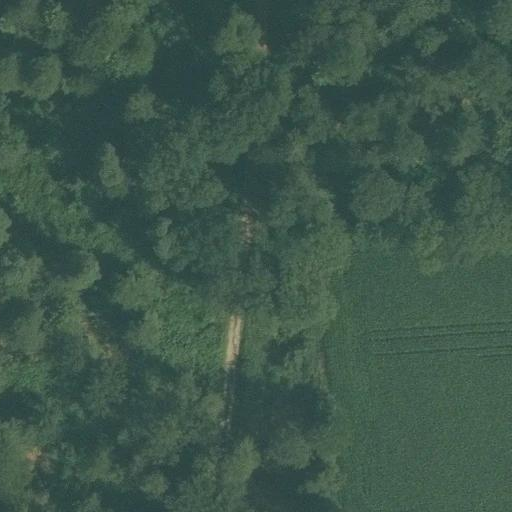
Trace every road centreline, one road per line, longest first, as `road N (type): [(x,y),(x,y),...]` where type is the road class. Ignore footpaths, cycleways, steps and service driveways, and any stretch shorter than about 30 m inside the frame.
road 1 (track): [(268,0),(213,511)]
road 2 (track): [(511,201),(246,217)]
